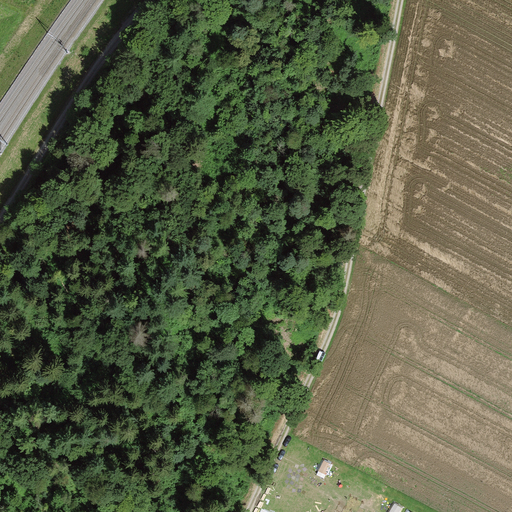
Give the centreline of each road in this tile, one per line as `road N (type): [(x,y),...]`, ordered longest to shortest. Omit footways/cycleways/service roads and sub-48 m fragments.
road 1 (track): [(397,0),(329,330),(247,511)]
road 2 (track): [(155,0),(99,66),(0,214)]
